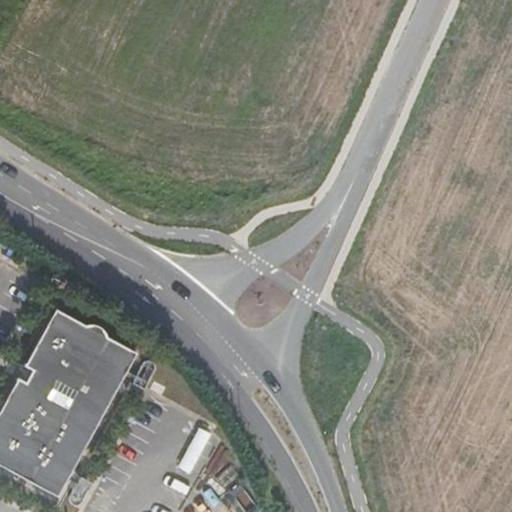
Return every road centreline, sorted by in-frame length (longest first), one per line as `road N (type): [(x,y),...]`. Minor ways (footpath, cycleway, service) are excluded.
road 1 (tertiary): [(337,212),(433,0)]
road 2 (tertiary): [(263,404),(280,349),(336,239),(337,212)]
road 3 (tertiary): [(337,212),(254,261),(150,283)]
road 4 (tertiary): [(0,186),(150,283)]
road 5 (tertiary): [(150,283),(213,338),(263,404)]
road 6 (tertiary): [(263,404),(315,511)]
